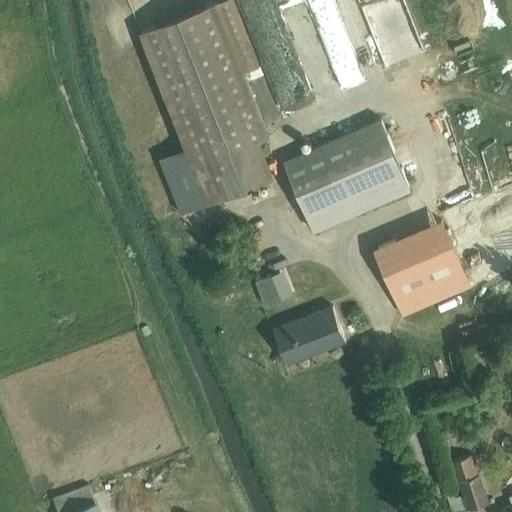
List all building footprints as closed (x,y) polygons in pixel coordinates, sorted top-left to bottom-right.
[(236,0),(217,0),(139,31),(191,163),(167,173),(182,212),(276,175),(261,138),(271,135),(246,69),(261,64),(236,0)] [(244,0),(249,19),(284,11),(281,0),(244,0)] [(349,32),(338,0),(286,0),(314,87),(341,79),(328,38),(349,32)] [(491,0),(459,0),(462,8),(492,1),(491,0)] [(382,117),(284,158),(313,226),(411,185),(382,117)] [(442,216),(374,246),(403,313),(471,284),(442,216)] [(284,267),(255,278),(265,303),(294,292),(284,267)] [(333,301),(273,325),(287,362),(347,338),(333,301)] [(486,341),(469,346),(476,369),(493,363),(486,341)] [(468,507),(475,505),(490,500),(473,451),(453,457),(454,462),(446,464),(452,481),(459,479),(464,493),(468,507)] [(135,478),(111,484),(116,505),(141,499),(135,478)] [(101,511),(91,481),(53,494),(59,511),(57,511),(101,511)] [(468,507),(464,493),(462,494),(461,492),(456,493),(453,486),(446,488),(453,511),(477,511),(475,505),(468,507)] [(511,501),(502,504),(504,511),(511,511),(511,492),(509,493),(511,501)]
